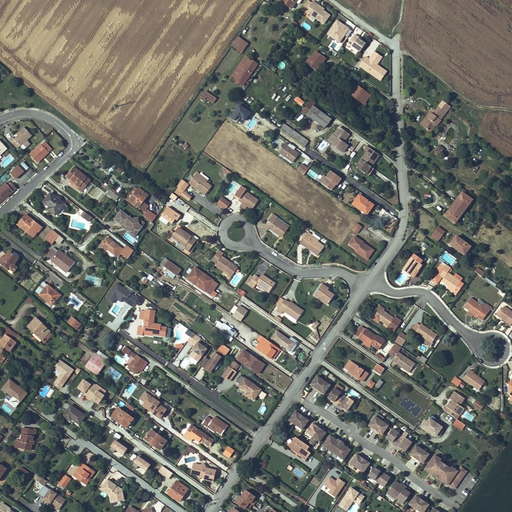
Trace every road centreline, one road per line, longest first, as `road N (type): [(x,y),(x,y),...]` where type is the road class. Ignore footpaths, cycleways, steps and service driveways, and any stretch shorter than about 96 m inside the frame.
road 1 (residential): [(403,217),(394,48),(328,0)]
road 2 (unknown): [(291,392),(449,502)]
road 3 (track): [(511,115),(480,114),(394,48),(401,0)]
road 4 (residential): [(264,431),(368,281)]
road 5 (unknown): [(215,503),(103,421)]
road 6 (residential): [(0,116),(25,109),(50,116),(78,141),(42,172)]
road 7 (residential): [(368,281),(335,268),(295,268),(247,240)]
road 8 (residential): [(368,281),(398,293),(422,291),(478,340)]
road 9 (unknown): [(320,351),(421,425)]
road 10 (unclassified): [(163,364),(264,431)]
